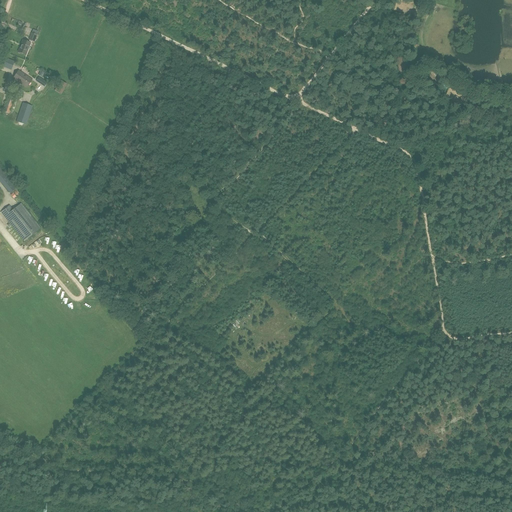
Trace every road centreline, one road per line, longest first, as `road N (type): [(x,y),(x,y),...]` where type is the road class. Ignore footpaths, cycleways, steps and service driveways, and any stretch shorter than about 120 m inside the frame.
road 1 (track): [(355,128),(32,456)]
road 2 (track): [(295,100),(412,157),(432,259)]
road 3 (track): [(85,0),(295,100)]
road 4 (track): [(302,104),(215,197),(216,207),(256,233)]
